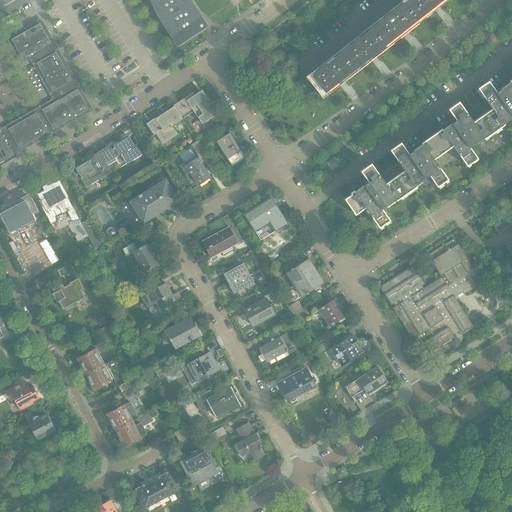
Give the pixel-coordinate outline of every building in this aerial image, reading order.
[(157,0),(160,4),(163,12),(168,20),(164,23),(164,24),(165,23),(173,35),(178,43),(178,44),(205,26),(204,25),(204,26),(199,18),(191,6),(192,6),(191,5),(190,6),(188,8),(182,0),(181,0),(157,0)] [(433,9),(430,4),(429,4),(425,0),(404,0),(402,2),(417,22),(433,9)] [(445,0),(425,0),(429,4),(430,4),(433,9),(445,0)] [(417,22),(402,2),(386,15),(402,34),(417,22)] [(4,26),(13,21),(10,15),(1,20),(3,23),(4,26)] [(402,34),(386,15),(370,27),(386,47),(402,34)] [(50,43),(39,24),(12,40),(23,59),(50,43)] [(386,47),(370,27),(354,40),(370,59),(386,47)] [(280,44),(275,37),(268,42),(273,49),(280,44)] [(370,59),(354,40),(339,52),(354,72),(370,59)] [(354,72),(339,52),(323,65),(338,84),(354,72)] [(64,67),(56,53),(37,64),(45,77),(64,67)] [(338,84),(323,65),(307,77),(322,97),(338,84)] [(72,81),(64,67),(45,77),(52,91),(72,81)] [(511,79),(509,82),(510,83),(508,84),(509,85),(500,91),(511,107),(511,79)] [(504,122),(511,116),(511,107),(500,91),(497,94),(492,87),(487,90),(486,90),(481,93),(486,101),(467,114),(462,107),(459,109),(451,114),(457,122),(472,144),(481,138),(482,139),(484,138),(483,137),(494,129),(498,127),(502,124),(502,125),(505,123),(504,122)] [(53,129),(88,109),(77,90),(42,110),(53,129)] [(218,114),(202,90),(201,91),(203,94),(201,95),(199,93),(194,96),(193,94),(174,107),(182,119),(194,112),(202,124),(218,114)] [(172,126),(182,119),(174,107),(156,119),(156,118),(146,124),(154,135),(156,134),(163,144),(178,135),(172,126)] [(47,132),(36,113),(8,129),(19,148),(47,132)] [(474,154),(469,147),(472,144),(457,122),(453,124),(453,123),(442,130),(442,129),(421,143),(422,145),(412,152),(413,153),(409,155),(425,178),(429,175),(434,183),(445,175),(440,168),(458,154),(464,162),(474,154)] [(244,156),(239,147),(240,146),(238,143),(237,144),(230,133),(216,142),(231,164),(244,156)] [(143,155),(136,144),(134,146),(129,136),(101,153),(109,166),(117,161),(116,158),(123,154),(128,163),(127,163),(128,164),(143,155)] [(205,151),(200,141),(192,145),(198,155),(205,151)] [(6,148),(0,151),(0,162),(0,163),(11,156),(6,148)] [(425,178),(409,155),(405,148),(399,152),(399,151),(393,155),(399,163),(380,176),(375,168),(369,172),(370,173),(364,177),(369,183),(385,206),(394,200),(394,201),(396,199),(415,185),(415,186),(417,185),(417,184),(425,178)] [(104,171),(104,170),(104,169),(109,166),(101,153),(72,170),(78,180),(81,178),(87,188),(107,176),(104,171)] [(211,178),(201,163),(204,161),(201,156),(183,167),(187,175),(191,173),(199,186),(211,178)] [(339,165),(334,158),(327,163),(332,170),(339,165)] [(131,206),(131,207),(131,208),(132,209),(132,210),(133,211),(134,211),(135,212),(136,212),(137,212),(138,212),(139,212),(139,211),(140,211),(146,220),(150,218),(160,212),(165,209),(166,208),(164,205),(168,203),(170,205),(172,204),(178,200),(166,181),(134,201),(134,202),(133,202),(132,203),(132,204),(131,204),(131,205),(131,206)] [(73,208),(59,182),(39,192),(35,191),(33,187),(31,188),(36,197),(32,200),(36,206),(40,204),(54,229),(54,230),(56,229),(55,226),(59,224),(56,217),(73,208)] [(385,206),(369,183),(357,192),(356,191),(354,193),(355,193),(363,205),(371,217),(376,224),(387,216),(382,209),(385,206)] [(353,212),(363,205),(355,193),(345,200),(347,202),(347,203),(353,212)] [(35,221),(29,210),(36,206),(32,200),(30,195),(10,205),(12,208),(1,214),(6,224),(11,234),(18,230),(19,233),(30,227),(29,224),(35,221)] [(287,224),(281,214),(271,198),(245,215),(255,231),(270,222),(275,231),(287,224)] [(81,224),(73,208),(56,217),(59,224),(55,226),(56,229),(54,230),(54,229),(50,232),(53,238),(59,235),(56,231),(70,223),(72,226),(70,227),(75,236),(76,236),(79,241),(88,236),(87,233),(88,233),(96,249),(104,245),(90,219),(81,224)] [(511,225),(511,216),(509,211),(503,215),(510,226),(511,225)] [(492,220),(487,213),(480,218),(485,225),(492,220)] [(510,226),(503,215),(497,218),(504,230),(510,226)] [(504,230),(497,218),(491,222),(499,234),(504,230)] [(116,232),(115,231),(115,230),(115,229),(114,228),(113,228),(112,228),(111,227),(110,227),(109,228),(108,228),(108,229),(107,229),(106,230),(106,231),(106,232),(106,233),(107,234),(107,235),(108,236),(109,236),(110,237),(111,237),(112,237),(113,236),(114,236),(115,235),(115,234),(115,233),(116,232)] [(210,238),(202,242),(211,258),(212,257),(211,256),(220,250),(223,255),(233,249),(231,247),(238,243),(238,244),(243,241),(236,229),(231,232),(229,227),(216,234),(214,231),(209,235),(210,238)] [(158,265),(147,244),(144,238),(123,249),(126,256),(133,252),(144,272),(158,265)] [(473,326),(455,298),(463,293),(464,295),(483,283),(454,238),(428,255),(442,277),(424,289),(422,286),(425,285),(413,266),(379,287),(391,306),(394,304),(395,307),(393,308),(424,358),(473,326)] [(295,285),(317,271),(309,259),(293,269),(293,268),(291,270),(287,273),(295,285)] [(55,293),(53,294),(54,296),(57,302),(58,301),(59,303),(61,308),(62,307),(64,309),(65,308),(66,311),(74,307),(73,304),(78,301),(79,303),(84,300),(83,299),(85,298),(81,290),(83,289),(78,280),(88,274),(81,262),(79,263),(77,260),(68,265),(57,271),(61,277),(63,276),(64,278),(66,281),(63,282),(61,283),(62,285),(55,288),(53,289),(55,293)] [(254,283),(246,267),(245,265),(241,267),(242,270),(238,272),(236,270),(227,275),(233,285),(230,286),(234,294),(254,283)] [(282,274),(278,267),(268,273),(272,280),(282,274)] [(308,292),(323,283),(320,277),(321,277),(317,271),(295,285),(302,296),(306,294),(307,295),(309,293),(308,292)] [(181,300),(177,293),(172,295),(166,283),(142,296),(146,303),(154,299),(161,311),(181,300)] [(264,297),(277,289),(274,283),(261,291),(264,297)] [(252,326),(277,312),(273,304),(270,306),(266,299),(244,311),(252,326)] [(345,316),(335,300),(336,300),(335,299),(331,302),(319,309),(319,310),(320,310),(330,325),(329,326),(330,327),(339,320),(340,322),(346,319),(344,317),(346,316),(346,315),(345,316)] [(303,308),(298,301),(288,307),(293,314),(303,308)] [(304,307),(303,308),(293,314),(299,323),(309,316),(304,307)] [(191,337),(199,333),(199,332),(191,317),(167,330),(171,337),(170,339),(175,349),(192,339),(191,337)] [(104,336),(101,329),(91,335),(94,341),(104,336)] [(287,349),(293,346),(285,333),(280,337),(259,348),(267,363),(276,358),(275,356),(286,350),(287,352),(288,351),(287,349)] [(341,343),(331,349),(341,366),(358,355),(364,352),(357,341),(354,336),(353,335),(348,338),(348,339),(347,337),(339,341),(341,343)] [(324,342),(313,348),(317,355),(328,348),(324,342)] [(105,364),(96,349),(78,358),(81,364),(80,365),(84,372),(85,371),(87,374),(105,364)] [(206,355),(183,367),(193,384),(219,370),(216,364),(210,352),(206,355)] [(113,379),(105,364),(87,374),(89,379),(88,380),(92,387),(93,386),(95,389),(113,379)] [(167,366),(155,372),(158,378),(170,371),(167,366)] [(372,392),(387,382),(378,367),(345,387),(352,397),(357,394),(356,393),(364,388),(367,394),(368,394),(367,393),(371,390),(372,392)] [(316,387),(306,369),(278,384),(288,402),(316,387)] [(122,392),(132,387),(129,381),(119,387),(122,392)] [(39,398),(33,387),(29,389),(28,386),(26,387),(24,382),(9,390),(6,384),(0,387),(0,394),(6,391),(10,398),(14,396),(21,409),(33,403),(32,401),(39,398)] [(136,394),(132,387),(122,392),(125,399),(136,394)] [(198,396),(194,398),(201,412),(210,407),(216,417),(232,409),(240,404),(231,387),(229,387),(225,389),(224,387),(221,389),(222,391),(214,396),(210,390),(206,392),(205,390),(197,394),(198,396)] [(138,418),(130,402),(108,414),(111,420),(109,420),(113,428),(114,427),(116,430),(138,418)] [(139,438),(146,434),(142,427),(152,421),(151,419),(160,415),(156,408),(148,413),(138,418),(116,430),(119,435),(117,436),(121,443),(122,442),(124,446),(132,442),(133,443),(140,440),(139,438)] [(55,429),(48,416),(47,414),(40,418),(39,417),(37,416),(36,417),(34,418),(31,412),(25,415),(23,414),(19,416),(22,420),(26,417),(37,439),(55,429)] [(261,446),(258,441),(255,435),(256,434),(256,433),(255,434),(248,422),(248,423),(238,429),(238,428),(236,429),(243,441),(236,445),(242,456),(242,457),(249,453),(254,461),(254,460),(264,455),(265,455),(261,448),(262,448),(261,447),(263,446),(262,445),(261,446)] [(194,436),(188,426),(175,434),(180,443),(194,436)] [(226,434),(223,427),(211,433),(215,440),(226,434)] [(225,478),(219,467),(217,468),(217,467),(214,469),(206,453),(202,451),(181,462),(193,485),(197,483),(201,491),(225,478)] [(177,490),(174,486),(183,481),(176,467),(169,471),(173,477),(170,478),(167,472),(160,476),(159,474),(141,484),(142,486),(135,489),(145,507),(147,506),(150,507),(155,504),(156,501),(177,490)] [(116,511),(110,500),(95,508),(96,511),(116,511)]
